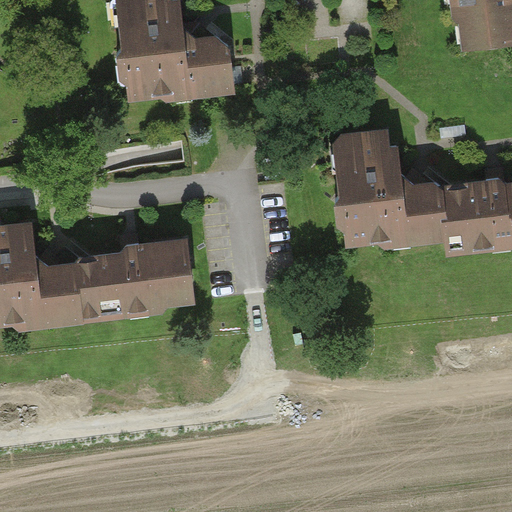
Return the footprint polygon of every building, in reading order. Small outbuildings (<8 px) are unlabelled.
[(170,0),(124,0),(126,23),(121,23),(123,45),(118,53),(127,60),(129,87),(152,84),(165,95),(171,88),(194,85),(195,91),(234,87),(229,45),(218,36),(198,39),(183,27),(179,0),(170,0)] [(511,0),(455,0),(463,52),(511,45),(511,0)] [(245,66),(233,68),(235,86),(247,85),(245,66)] [(442,127),(443,137),(468,134),(467,124),(442,127)] [(398,125),(334,133),(347,246),(443,234),(445,254),(511,246),(511,178),(437,187),(436,176),(405,180),(398,125)] [(0,226),(0,326),(86,315),(77,251),(42,256),(38,222),(0,226)] [(77,251),(86,315),(197,301),(188,237),(77,251)]
